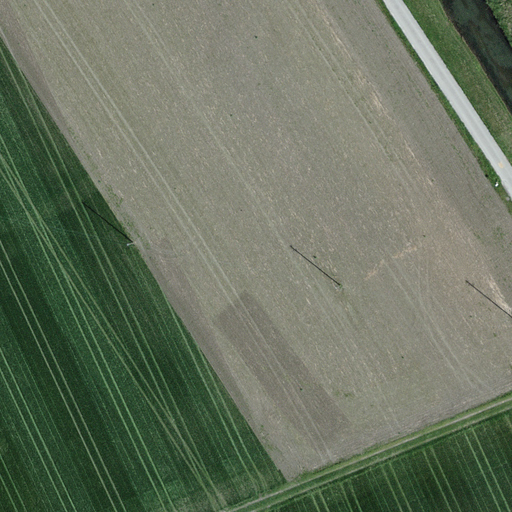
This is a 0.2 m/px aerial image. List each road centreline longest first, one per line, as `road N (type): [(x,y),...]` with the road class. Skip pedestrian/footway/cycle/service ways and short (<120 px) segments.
road 1 (track): [(511,402),(241,511)]
road 2 (unclassified): [(390,0),(511,184)]
